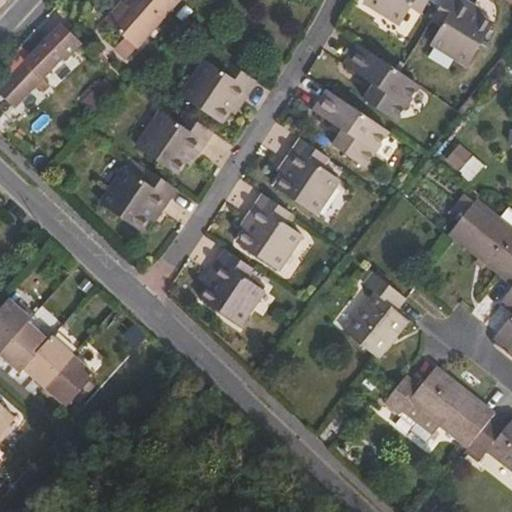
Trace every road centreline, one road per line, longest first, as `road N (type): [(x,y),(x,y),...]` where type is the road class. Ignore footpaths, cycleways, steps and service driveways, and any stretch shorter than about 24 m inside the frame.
road 1 (residential): [(142,301),(345,0)]
road 2 (residential): [(363,511),(142,301)]
road 3 (residential): [(142,301),(0,171)]
road 4 (unknown): [(142,301),(140,334),(89,413),(66,425)]
